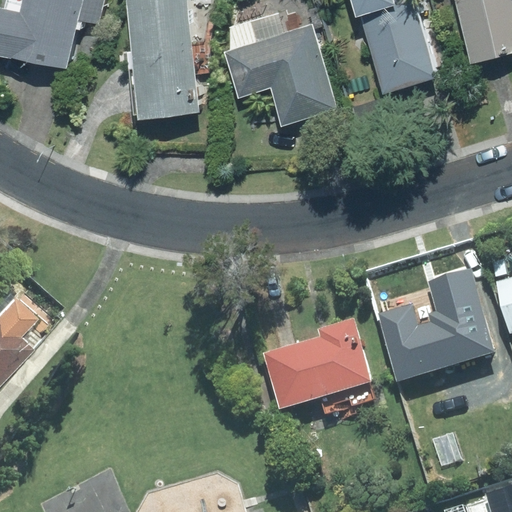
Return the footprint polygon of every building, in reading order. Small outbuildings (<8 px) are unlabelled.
[(78,20),(99,24),(104,0),(22,0),(22,2),(12,0),(5,0),(4,9),(0,7),(0,54),(67,70),(78,20)] [(191,44),(185,0),(125,0),(138,119),(200,113),(196,75),(209,73),(205,42),(191,44)] [(413,0),(357,0),(384,93),(436,78),(413,0)] [(511,0),(454,0),(471,62),(511,51),(511,0)] [(336,108),(312,25),(285,33),(279,13),(231,27),(238,50),(226,53),(239,97),(271,88),(282,124),(336,108)] [(387,97),(353,107),(362,137),(395,128),(387,97)] [(412,305),(380,314),(399,380),(496,352),(472,268),(428,281),(437,311),(429,313),(431,322),(418,326),(412,305)] [(511,278),(498,282),(511,331),(511,278)] [(20,338),(37,320),(16,300),(0,316),(0,384),(33,350),(20,338)] [(353,319),(319,329),(322,337),(265,354),(281,406),(320,395),(325,413),(339,409),(341,417),(356,413),(354,405),(374,399),(369,382),(372,381),(353,319)] [(452,433),(433,439),(443,466),(462,460),(452,433)] [(511,511),(511,484),(486,493),(491,511),(511,511)]
